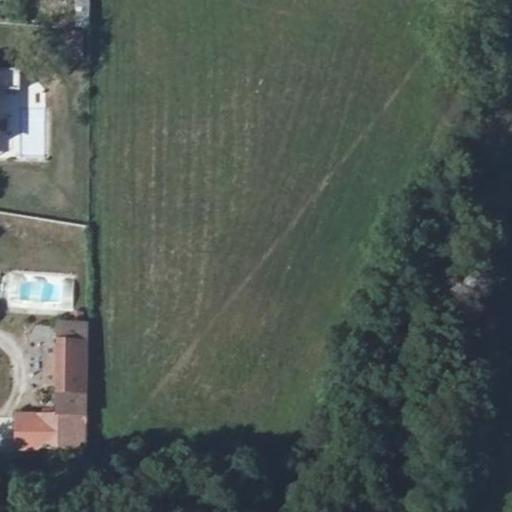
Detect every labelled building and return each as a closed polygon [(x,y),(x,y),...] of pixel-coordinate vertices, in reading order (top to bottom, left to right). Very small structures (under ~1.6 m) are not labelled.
[(84,59),(83,32),(59,32),(60,59),(84,59)] [(0,143),(10,143),(6,68),(0,68),(0,143)] [(0,161),(10,161),(10,143),(0,143),(0,161)] [(93,325),(63,326),(64,334),(66,384),(66,401),(45,403),(48,437),(94,433),(94,426),(93,325)] [(64,334),(49,334),(51,384),(66,384),(64,334)]
